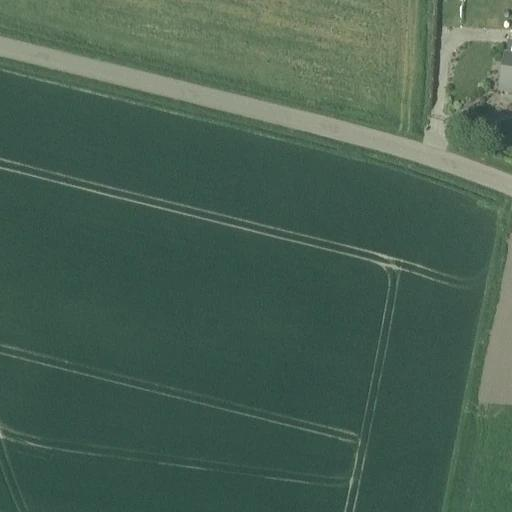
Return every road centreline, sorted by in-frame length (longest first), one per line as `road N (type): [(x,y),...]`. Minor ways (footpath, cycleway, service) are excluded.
road 1 (unclassified): [(511,187),(0,41)]
road 2 (track): [(442,511),(511,187)]
